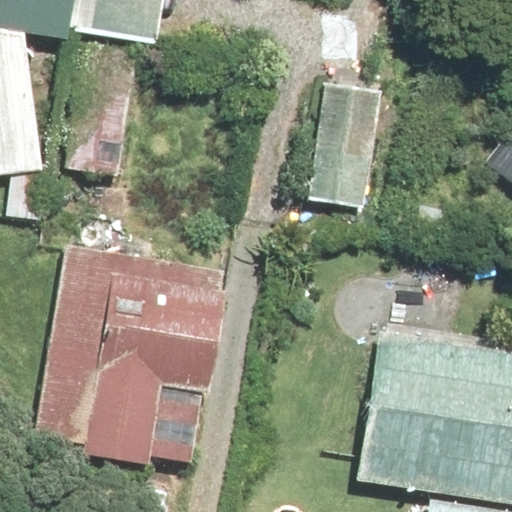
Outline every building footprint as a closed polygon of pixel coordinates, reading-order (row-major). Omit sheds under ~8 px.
[(0,0),(0,178),(33,174),(16,37),(57,44),(59,33),(148,48),(156,0),(0,0)] [(112,179),(131,57),(78,49),(59,171),(112,179)] [(355,212),(373,94),(317,86),(300,204),(355,212)] [(511,123),(482,163),(511,186),(511,123)] [(217,275),(57,248),(24,442),(72,450),(71,458),(138,470),(140,461),(184,469),(217,275)] [(511,356),(369,335),(346,484),(511,509),(511,356)] [(498,511),(423,501),(421,511),(498,511)]
